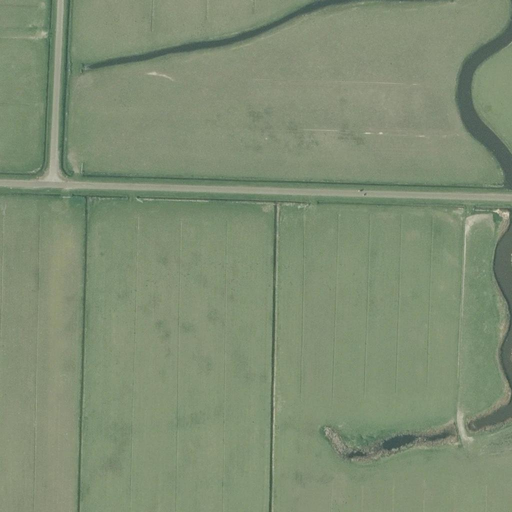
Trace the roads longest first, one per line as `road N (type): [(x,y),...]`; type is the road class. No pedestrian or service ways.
road 1 (unclassified): [(511,202),(55,189)]
road 2 (unclassified): [(55,189),(64,0)]
